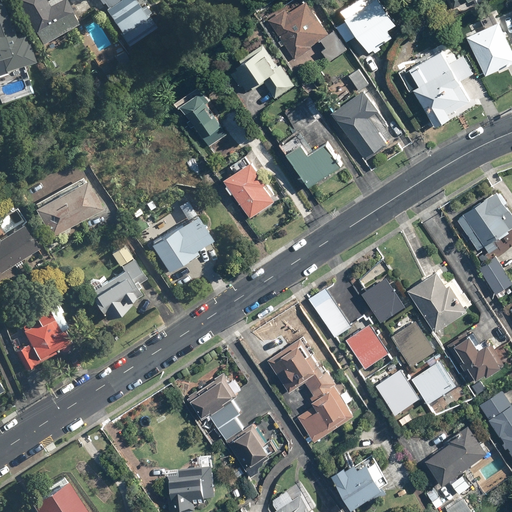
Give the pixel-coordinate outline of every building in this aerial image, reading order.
[(4,71),(37,60),(24,23),(14,26),(4,0),(0,0),(0,65),(2,65),(4,71)] [(45,0),(17,0),(42,43),(80,21),(67,0),(47,0),(46,1),(45,0)] [(138,0),(120,0),(106,10),(130,44),(157,25),(138,0)] [(330,33),(309,0),(295,0),(270,17),(296,58),(318,44),(329,61),(349,49),(336,29),(330,33)] [(399,22),(384,0),(352,0),(342,7),(371,50),(394,35),(389,29),(399,22)] [(496,14),(483,19),(486,26),(469,33),(487,74),(511,63),(511,42),(502,19),(498,21),(496,14)] [(279,63),(265,42),(241,58),(244,63),(236,68),(250,89),(264,80),(276,98),(297,83),(282,61),(279,63)] [(443,46),(401,70),(413,90),(417,88),(438,124),(453,116),(451,112),(473,100),(462,81),(477,72),(466,54),(452,62),(443,46)] [(204,87),(181,103),(211,146),(233,130),(204,87)] [(381,110),(364,87),(332,110),(367,158),(388,142),(370,118),(381,110)] [(303,141),(289,151),(312,184),(344,163),(329,140),(311,153),(303,141)] [(235,170),(226,177),(252,216),(276,200),(266,185),(270,182),(250,152),(232,164),(235,170)] [(88,178),(36,206),(51,234),(43,238),(52,253),(77,239),(70,226),(104,208),(88,178)] [(457,216),(480,248),(498,235),(500,238),(511,230),(510,227),(511,225),(511,206),(499,187),(457,216)] [(182,211),(143,236),(166,271),(199,249),(197,246),(214,235),(190,198),(178,205),(182,211)] [(0,271),(40,245),(24,221),(0,236),(0,271)] [(130,299),(142,292),(139,286),(149,280),(127,242),(113,251),(124,269),(89,289),(107,319),(133,304),(130,299)] [(511,280),(511,278),(495,254),(478,265),(496,291),(511,280)] [(463,290),(453,276),(447,280),(439,267),(409,287),(436,328),(475,303),(465,288),(463,290)] [(388,274),(364,291),(383,320),(407,304),(388,274)] [(328,285),(310,297),(335,335),(353,324),(328,285)] [(416,318),(393,335),(413,363),(436,346),(416,318)] [(371,320),(346,336),(366,366),(390,349),(371,320)] [(469,329),(448,344),(472,379),(487,369),(489,372),(505,361),(489,338),(480,345),(469,329)] [(290,389),(305,379),(314,391),(310,394),(316,403),(299,415),(316,439),(351,414),(337,395),(342,392),(335,382),(338,380),(303,332),(267,358),(290,389)] [(442,356),(413,376),(429,401),(459,381),(442,356)] [(402,365),(377,381),(397,411),(422,395),(402,365)] [(226,398),(236,392),(222,371),(190,393),(204,414),(212,408),(214,410),(228,401),(226,398)] [(478,393),(488,386),(481,377),(471,384),(478,393)] [(511,398),(503,386),(478,404),(511,449),(511,398)] [(265,440),(253,421),(245,426),(237,415),(242,411),(236,401),(213,416),(251,474),(277,458),(272,451),(278,447),(271,436),(265,440)] [(489,450),(468,423),(425,456),(446,483),(489,450)] [(391,476),(374,450),(355,462),(352,458),(333,470),(354,502),(385,482),(384,480),(391,476)] [(213,463),(179,466),(179,473),(167,474),(170,508),(194,506),(193,497),(215,495),(213,463)] [(471,482),(463,473),(451,483),(459,493),(471,482)] [(41,511),(91,511),(70,478),(34,500),(41,511)] [(318,505),(299,479),(272,499),(279,508),(275,511),(315,511),(313,509),(318,505)] [(433,486),(427,491),(439,506),(445,502),(433,486)] [(475,511),(464,496),(447,507),(450,511),(475,511)]
